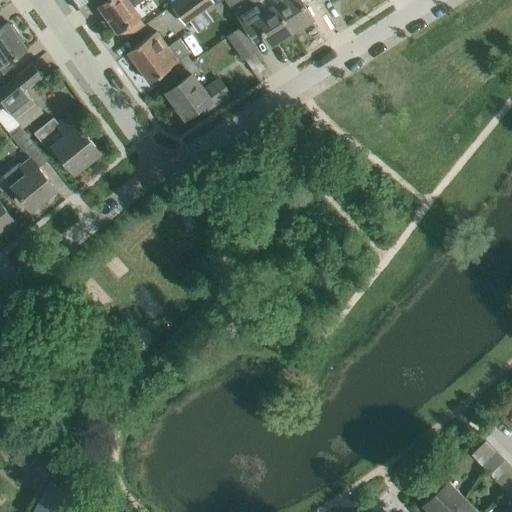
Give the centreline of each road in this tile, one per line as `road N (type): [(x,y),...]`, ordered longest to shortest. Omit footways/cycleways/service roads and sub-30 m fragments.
road 1 (residential): [(165,164),(428,0)]
road 2 (residential): [(0,297),(165,164)]
road 3 (residential): [(165,164),(42,0)]
